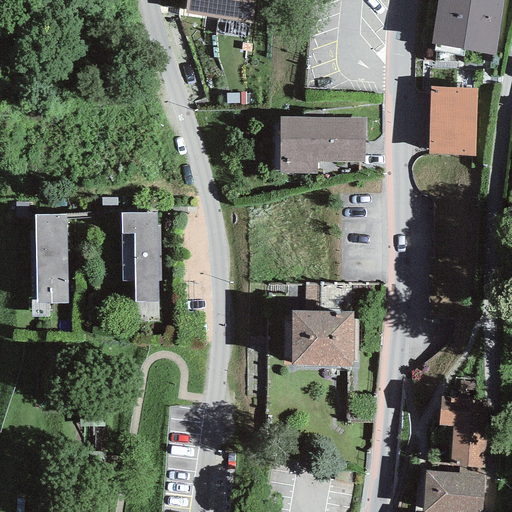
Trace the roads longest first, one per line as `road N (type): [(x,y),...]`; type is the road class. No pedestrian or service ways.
road 1 (residential): [(201,511),(218,369),(218,266),(206,188),(147,0)]
road 2 (tertiary): [(376,511),(395,363),(404,0)]
